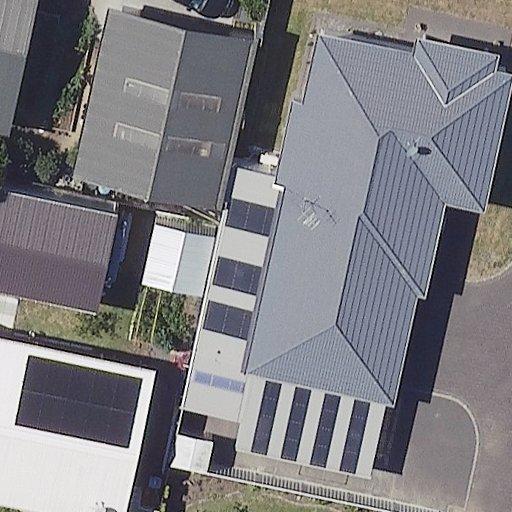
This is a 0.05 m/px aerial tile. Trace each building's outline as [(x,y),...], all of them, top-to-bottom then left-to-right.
[(0,0),(0,65),(13,0),(0,0)] [(247,18),(162,0),(94,0),(62,158),(212,189),(247,18)] [(402,31),(303,9),(227,354),(386,389),(432,182),(476,191),(510,38),(405,15),(402,31)] [(0,166),(0,272),(91,294),(115,193),(0,166)] [(145,342),(0,310),(0,480),(110,504),(145,342)]
